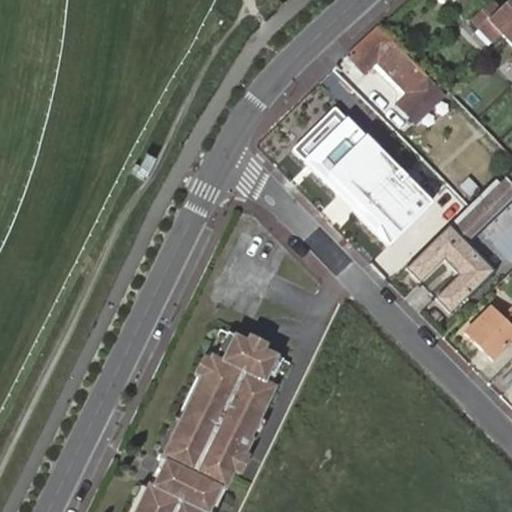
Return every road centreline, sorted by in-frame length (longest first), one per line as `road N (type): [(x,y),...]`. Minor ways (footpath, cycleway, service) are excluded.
road 1 (residential): [(511,444),(251,176),(222,157)]
road 2 (tertiary): [(48,511),(222,157)]
road 3 (tertiary): [(222,157),(267,88),(360,0)]
road 4 (unknown): [(336,264),(316,302),(297,315),(226,289)]
